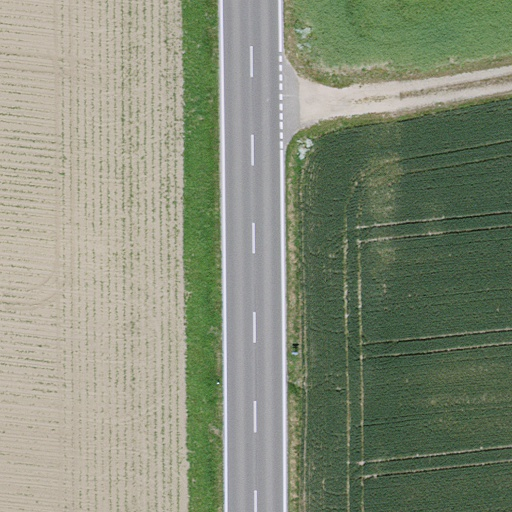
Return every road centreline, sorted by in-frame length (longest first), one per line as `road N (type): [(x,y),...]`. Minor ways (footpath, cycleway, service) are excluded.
road 1 (tertiary): [(255,511),(251,0)]
road 2 (track): [(253,118),(511,73)]
